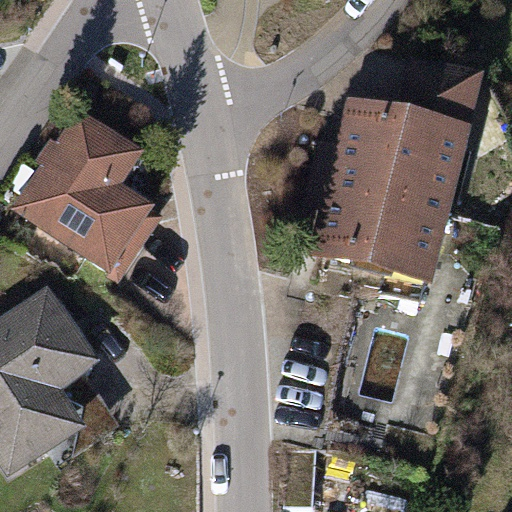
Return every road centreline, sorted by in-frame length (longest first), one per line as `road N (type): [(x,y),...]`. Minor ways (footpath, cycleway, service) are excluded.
road 1 (residential): [(239,511),(233,350),(207,121)]
road 2 (residential): [(371,0),(355,22),(207,121)]
road 3 (residential): [(0,113),(87,0)]
road 4 (residential): [(207,121),(171,0)]
